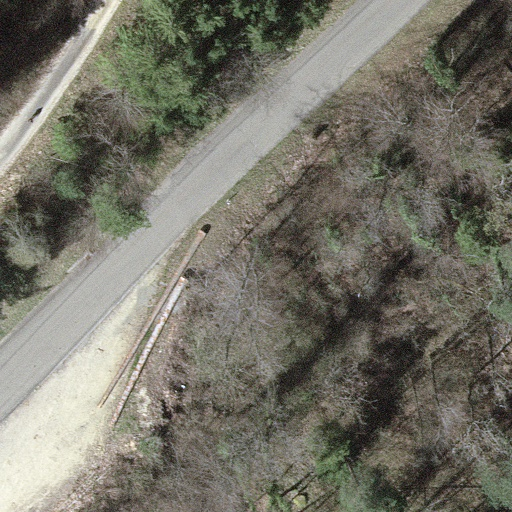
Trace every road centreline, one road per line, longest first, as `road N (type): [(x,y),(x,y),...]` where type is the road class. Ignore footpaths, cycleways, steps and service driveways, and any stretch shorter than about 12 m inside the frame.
road 1 (tertiary): [(0,389),(405,0)]
road 2 (track): [(0,155),(111,0)]
